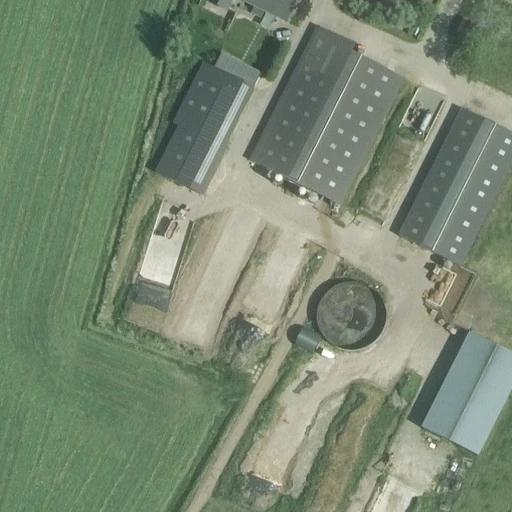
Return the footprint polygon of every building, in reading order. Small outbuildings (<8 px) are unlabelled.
[(233,0),(211,0),(210,3),(227,12),(233,0)] [(265,12),(287,23),(297,0),(241,0),(256,7),(252,15),(261,19),(265,12)] [(317,29),(305,54),(250,162),(339,207),(403,81),(350,54),(354,47),(317,29)] [(262,76),(222,55),(215,69),(255,90),(262,76)] [(178,128),(156,173),(202,196),(256,91),(255,90),(215,69),(203,64),(173,125),(178,128)] [(460,268),(511,163),(511,135),(463,111),(399,238),(460,268)] [(423,152),(386,231),(395,235),(432,157),(423,152)] [(182,255),(185,229),(168,227),(170,211),(156,209),(150,266),(168,268),(170,254),(182,255)] [(378,288),(337,289),(339,339),(380,337),(378,288)] [(511,355),(473,336),(425,433),(481,461),(511,399),(511,355)]
